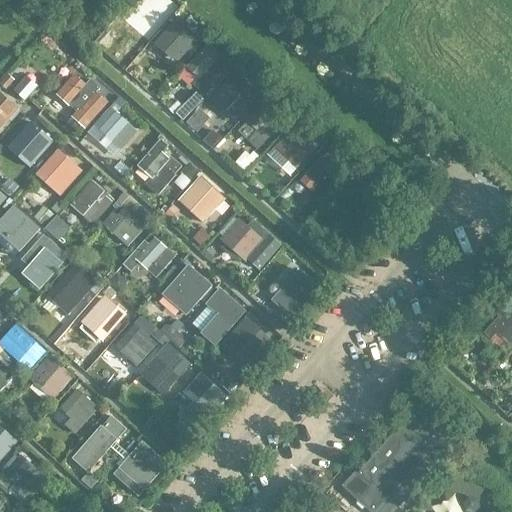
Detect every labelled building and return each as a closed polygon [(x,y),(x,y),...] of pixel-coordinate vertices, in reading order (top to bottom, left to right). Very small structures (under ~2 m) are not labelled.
[(157,9),(146,0),(141,0),(123,20),(145,40),(159,25),(150,17),(157,9)] [(171,15),(181,4),(176,0),(157,0),(156,1),(171,15)] [(186,35),(175,25),(158,42),(169,53),(165,58),(174,66),(189,50),(181,42),(186,35)] [(230,64),(209,45),(188,69),(199,79),(194,85),(204,93),(230,64)] [(28,74),(15,88),(26,99),(39,85),(28,74)] [(86,86),(75,76),(58,95),(79,113),(72,120),(84,131),(108,104),(96,93),(100,89),(91,81),(86,86)] [(246,88),(234,77),(212,101),(232,120),(249,103),(241,95),(246,88)] [(0,88),(0,129),(21,109),(0,88)] [(275,115),(263,104),(246,122),(258,133),(248,143),(257,151),(281,126),(273,118),(275,115)] [(137,132),(111,109),(88,134),(114,158),(137,132)] [(42,137),(30,126),(13,144),(26,156),(42,137)] [(294,128),(273,151),(296,171),(316,148),(294,128)] [(169,148),(161,141),(137,168),(150,180),(148,183),(159,195),(181,171),(164,156),(169,148)] [(236,162),(245,169),(257,156),(248,148),(236,162)] [(83,172),(58,151),(36,177),(60,198),(83,172)] [(329,162),(323,157),(306,175),(317,186),(312,192),(321,200),(349,168),(336,155),(329,162)] [(180,198),(199,168),(187,161),(169,191),(180,198)] [(225,200),(201,178),(178,204),(203,225),(225,200)] [(115,201),(92,181),(70,205),(93,226),(115,201)] [(357,188),(341,206),(352,217),(347,223),(356,231),(372,212),(364,205),(369,199),(357,188)] [(113,213),(103,224),(129,247),(145,228),(124,209),(118,217),(113,213)] [(6,210),(0,217),(0,248),(1,249),(22,225),(6,210)] [(58,214),(46,227),(59,239),(72,226),(58,214)] [(238,219),(219,240),(246,264),(265,243),(238,219)] [(149,245),(145,241),(123,266),(131,273),(140,264),(156,278),(176,256),(155,238),(149,245)] [(53,252),(41,241),(34,249),(32,247),(26,254),(29,256),(18,268),(30,279),(32,277),(41,284),(64,258),(55,250),(53,252)] [(277,256),(244,291),(260,305),(276,289),(284,296),(305,273),(296,265),(292,269),(277,256)] [(77,263),(45,298),(67,318),(99,282),(77,263)] [(213,288),(188,266),(162,296),(186,318),(213,288)] [(230,305),(218,294),(211,302),(208,299),(202,306),(205,308),(194,321),(205,331),(209,327),(219,336),(236,317),(227,309),(230,305)] [(114,307),(104,297),(87,316),(98,326),(94,331),(103,340),(126,314),(116,305),(114,307)] [(511,315),(505,310),(483,333),(491,341),(497,335),(511,349),(511,348),(511,315)] [(261,332),(249,321),(233,340),(245,351),(240,357),(249,365),(265,347),(256,339),(261,332)] [(134,326),(114,349),(137,369),(158,346),(134,326)] [(35,353),(15,334),(0,351),(0,354),(19,370),(35,353)] [(181,377),(158,356),(140,376),(163,397),(181,377)] [(73,379),(49,357),(28,380),(53,402),(73,379)] [(219,401),(197,382),(176,405),(197,425),(219,401)] [(98,409),(77,390),(60,409),(73,420),(68,426),(77,433),(98,409)] [(417,408),(358,475),(387,500),(446,434),(417,408)] [(0,463),(18,443),(0,426),(0,463)] [(118,443),(101,428),(72,461),(89,476),(118,443)] [(169,466),(143,444),(119,471),(144,494),(169,466)] [(38,472),(21,456),(5,475),(16,485),(9,492),(17,501),(35,482),(32,479),(38,472)] [(434,504),(437,511),(463,511),(458,496),(434,504)]
